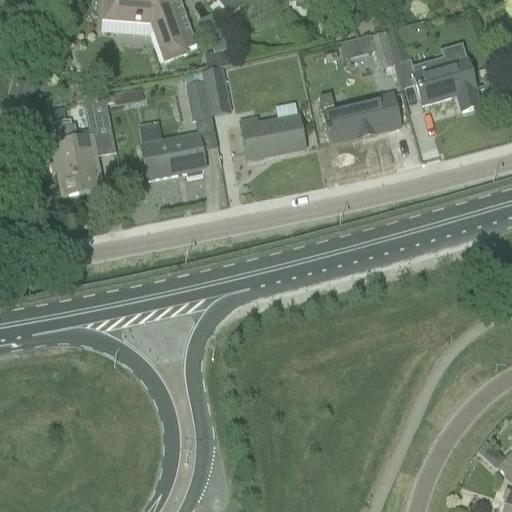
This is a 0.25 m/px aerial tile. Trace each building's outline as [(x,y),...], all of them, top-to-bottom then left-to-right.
[(150,26),(164,65),(186,57),(185,53),(194,50),(180,5),(168,9),(169,0),(105,0),(104,23),(150,26)] [(351,0),(338,0),(346,9),(354,3),(351,0)] [(383,38),(392,71),(408,66),(398,34),(383,38)] [(369,42),(339,50),(343,65),(373,58),(378,75),(392,71),(383,38),(369,42)] [(228,54),(203,59),(206,73),(210,72),(210,75),(235,70),(228,54)] [(475,95),(465,64),(430,74),(429,68),(410,73),(412,80),(421,111),(456,100),(461,117),(478,112),(473,96),(475,95)] [(505,69),(497,71),(500,80),(507,78),(505,69)] [(202,88),(204,99),(225,95),(220,74),(200,78),(202,88)] [(185,92),(192,126),(209,123),(204,99),(202,88),(200,78),(184,81),(185,92)] [(85,100),(93,136),(110,132),(103,97),(85,100)] [(330,99),(319,102),(323,117),(330,148),(399,132),(391,100),(347,111),(334,114),(330,99)] [(250,166),(250,169),(263,167),(262,163),(304,155),(295,108),(274,112),(277,126),(258,129),(257,124),(239,127),(247,166),(250,166)] [(10,116),(0,147),(0,155),(12,159),(24,120),(10,116)] [(26,123),(23,133),(34,137),(37,127),(26,123)] [(77,143),(74,130),(52,133),(43,136),(47,151),(43,152),(40,157),(43,176),(48,179),(52,178),(52,179),(58,178),(63,202),(100,194),(93,161),(98,160),(94,139),(77,143)] [(141,151),(147,185),(177,180),(177,178),(182,177),(182,179),(185,178),(186,184),(202,181),(201,175),(204,175),(198,141),(141,151)] [(496,473),(511,487),(511,471),(505,464),(496,473)] [(511,511),(511,497),(505,496),(503,504),(508,506),(506,511),(511,511)]
